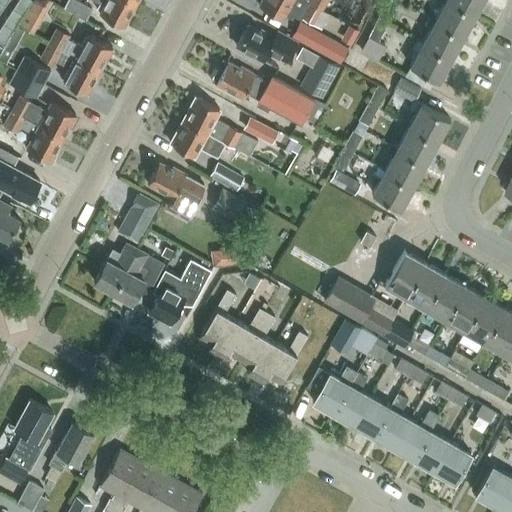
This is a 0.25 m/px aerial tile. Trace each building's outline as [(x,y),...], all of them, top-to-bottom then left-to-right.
[(24,11),(28,5),(20,0),(17,0),(14,5),(24,11)] [(66,0),(64,6),(86,18),(92,6),(80,0),(66,0)] [(99,0),(101,1),(98,6),(101,8),(99,11),(124,25),(136,2),(132,0),(99,0)] [(329,13),(322,9),(322,8),(307,0),(260,0),(258,3),(283,17),(288,8),(321,27),(329,13)] [(307,0),(322,8),(323,6),(326,0),(307,0)] [(371,0),(342,0),(337,12),(359,24),(371,0)] [(385,0),(377,16),(387,21),(396,4),(394,3),(389,0),(385,0)] [(464,35),(476,11),(455,0),(444,0),(434,18),(464,35)] [(482,0),(455,0),(476,11),(482,0)] [(10,12),(20,18),(24,11),(14,5),(10,12)] [(44,16),(28,7),(18,25),(35,34),(44,16)] [(20,18),(10,12),(6,18),(15,24),(20,18)] [(451,57),(464,35),(434,18),(428,15),(423,24),(430,27),(422,41),(451,57)] [(377,16),(368,34),(385,43),(390,34),(383,30),(387,21),(377,16)] [(2,25),(11,31),(15,24),(6,18),(2,25)] [(303,22),(296,36),(340,60),(348,46),(303,22)] [(297,39),(278,29),(275,35),(261,28),(260,30),(248,23),(236,44),(262,59),(267,49),(286,59),(297,39)] [(349,23),(341,38),(350,43),(351,43),(359,29),(357,28),(349,23)] [(0,27),(0,32),(7,37),(11,31),(2,25),(0,27)] [(70,34),(57,27),(49,41),(100,69),(113,46),(88,32),(82,43),(68,36),(70,34)] [(87,92),(100,69),(49,41),(40,56),(54,63),(57,57),(70,64),(62,79),(87,92)] [(439,80),(451,57),(422,41),(410,63),(439,80)] [(321,97),(339,65),(317,53),(299,85),(321,97)] [(23,55),(16,67),(44,82),(51,70),(23,55)] [(242,96),(247,87),(260,94),(258,98),(301,121),(314,97),(271,73),(267,80),(254,73),(255,73),(241,65),(240,67),(228,60),(223,68),(219,65),(211,79),(216,81),(216,82),(242,96)] [(36,97),(44,82),(16,67),(8,82),(36,97)] [(412,100),(418,88),(400,78),(394,90),(412,100)] [(387,88),(377,84),(368,101),(377,106),(387,88)] [(20,94),(12,108),(63,137),(76,113),(51,100),(46,108),(20,94)] [(195,94),(183,117),(234,145),(250,153),(258,139),(229,123),(227,126),(214,119),(220,108),(195,94)] [(415,111),(408,124),(438,139),(450,117),(420,101),(420,102),(414,99),(409,108),(415,111)] [(368,124),(377,106),(368,101),(358,118),(368,124)] [(50,160),(63,137),(12,108),(4,123),(17,130),(20,124),(31,130),(25,141),(28,142),(26,146),(50,160)] [(242,126),(261,136),(272,141),(278,128),(267,123),(249,113),(242,126)] [(234,146),(234,145),(183,117),(170,140),(194,154),(199,145),(217,155),(225,141),(234,146)] [(425,162),(438,139),(408,124),(396,146),(425,162)] [(353,130),(343,147),(352,152),(362,134),(353,130)] [(413,185),(425,162),(396,146),(391,143),(386,152),(391,155),(384,168),(413,185)] [(342,169),(352,152),(343,147),(333,164),(342,169)] [(29,199),(40,179),(12,164),(11,166),(0,159),(0,175),(5,178),(1,184),(29,199)] [(172,167),(159,160),(147,182),(173,196),(171,199),(166,207),(185,218),(191,206),(197,196),(204,183),(200,181),(186,173),(173,165),(172,167)] [(217,161),(209,176),(236,191),(244,176),(217,161)] [(413,185),(384,168),(378,165),(373,173),(379,177),(372,191),(401,207),(413,185)] [(354,194),(360,182),(335,169),(329,180),(354,194)] [(211,206),(236,220),(247,200),(222,186),(211,206)] [(139,191),(123,219),(142,229),(157,201),(139,191)] [(0,233),(8,238),(19,217),(7,210),(10,203),(0,197),(0,233)] [(369,245),(375,235),(366,229),(360,240),(369,245)] [(94,280),(113,290),(137,245),(126,240),(120,251),(113,246),(107,257),(107,256),(94,280)] [(147,251),(137,245),(113,290),(131,300),(142,281),(150,285),(147,290),(148,290),(164,260),(163,260),(162,263),(146,254),(147,251)] [(165,246),(161,254),(169,257),(173,249),(165,246)] [(245,246),(229,247),(231,261),(247,259),(245,246)] [(384,284),(405,295),(425,260),(405,249),(384,284)] [(150,312),(162,318),(163,317),(170,321),(182,298),(192,304),(212,268),(190,256),(180,275),(165,267),(153,290),(158,293),(149,310),(150,310),(150,312)] [(445,272),(425,260),(405,295),(425,307),(445,272)] [(425,307),(444,318),(465,283),(445,272),(425,307)] [(367,306),(373,296),(338,276),(326,298),(361,318),(367,306)] [(484,294),(465,283),(444,318),(464,329),(484,294)] [(207,348),(216,353),(236,318),(224,311),(235,292),(227,287),(215,307),(200,334),(211,341),(207,348)] [(464,329),(484,341),(504,305),(484,294),(464,329)] [(240,357),(267,310),(259,305),(248,324),(236,318),(216,353),(224,358),(228,351),(240,357)] [(484,341),(504,352),(511,337),(511,309),(504,305),(484,341)] [(391,320),(367,306),(361,318),(379,329),(384,332),(391,320)] [(275,315),(267,310),(240,357),(251,364),(247,371),(255,376),(276,340),(264,334),(275,315)] [(345,317),(331,342),(347,351),(361,326),(345,317)] [(404,343),(405,342),(410,333),(411,331),(391,320),(384,332),(404,343)] [(287,347),(276,340),(255,376),(264,380),(268,373),(279,380),(295,353),(296,353),(307,333),(298,328),(287,347)] [(354,343),(367,351),(374,340),(360,332),(354,343)] [(423,341),(410,333),(405,342),(418,349),(423,341)] [(381,359),(387,347),(374,340),(367,351),(381,359)] [(424,353),(438,361),(443,352),(429,344),(424,353)] [(394,366),(408,374),(414,363),(400,355),(394,366)] [(458,372),(463,363),(449,356),(444,364),(458,372)] [(414,363),(408,374),(421,382),(427,370),(414,363)] [(312,399),(333,411),(350,382),(357,370),(347,364),(340,377),(329,370),(312,399)] [(478,383),(482,375),(469,367),(464,376),(478,383)] [(357,370),(350,382),(333,411),(353,423),(370,394),(360,388),(367,376),(357,370)] [(434,389),(448,397),(454,386),(441,378),(434,389)] [(497,395),(502,386),(488,378),(483,387),(497,395)] [(401,385),(394,381),(382,401),(370,394),(353,423),(373,434),(390,405),(397,392),(401,385)] [(467,394),(454,386),(448,397),(462,405),(467,394)] [(397,392),(390,405),(373,434),(393,446),(410,417),(399,411),(407,398),(397,392)] [(29,468),(51,427),(45,424),(52,410),(30,397),(14,425),(23,430),(9,457),(6,455),(0,466),(0,470),(20,481),(27,467),(29,468)] [(495,410),(482,402),(475,413),(489,420),(495,410)] [(414,457),(430,428),(439,413),(429,407),(420,422),(410,417),(393,446),(414,457)] [(93,432),(72,420),(56,449),(49,462),(61,468),(68,455),(78,460),(93,432)] [(450,440),(430,428),(414,457),(434,469),(450,440)] [(471,452),(450,440),(434,469),(455,481),(456,480),(455,479),(471,452)] [(103,507),(111,511),(140,458),(120,446),(100,483),(114,491),(111,497),(110,496),(103,507)] [(162,469),(140,458),(111,511),(112,511),(121,511),(126,504),(124,503),(127,498),(141,506),(162,469)] [(474,492),(496,504),(511,476),(511,475),(492,464),(476,491),(475,491),(474,492)] [(163,511),(181,480),(162,469),(141,506),(152,511),(163,511)] [(511,511),(511,476),(496,504),(510,511),(511,511)] [(18,500),(32,508),(40,493),(44,486),(29,478),(18,500)] [(190,511),(202,491),(181,480),(163,511),(190,511)] [(40,493),(32,508),(39,511),(41,511),(49,498),(40,493)] [(66,511),(86,511),(92,503),(76,494),(66,511)]
